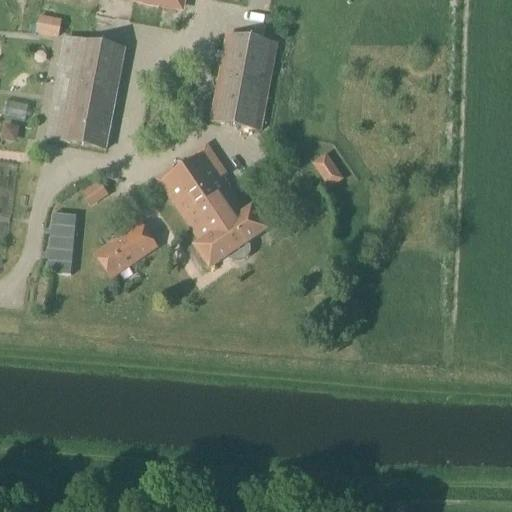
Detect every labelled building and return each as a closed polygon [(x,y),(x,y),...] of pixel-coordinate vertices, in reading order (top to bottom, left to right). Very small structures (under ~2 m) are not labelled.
[(184,15),(186,0),(131,0),(131,5),(184,15)] [(38,18),(35,36),(58,40),(61,23),(38,18)] [(214,123),(264,131),(278,44),(228,36),(214,123)] [(106,154),(126,51),(63,39),(44,142),(106,154)] [(249,215),(208,155),(164,185),(205,245),(199,249),(213,270),(228,260),(230,262),(232,264),(236,265),(239,265),(242,264),(245,262),(247,260),(249,257),(250,255),(250,252),(250,249),(249,247),(249,246),(270,232),(256,211),(249,215)] [(338,156),(322,163),(335,191),(351,183),(338,156)] [(99,184),(83,195),(92,208),(108,197),(99,184)] [(114,280),(159,249),(145,228),(99,259),(114,280)]
